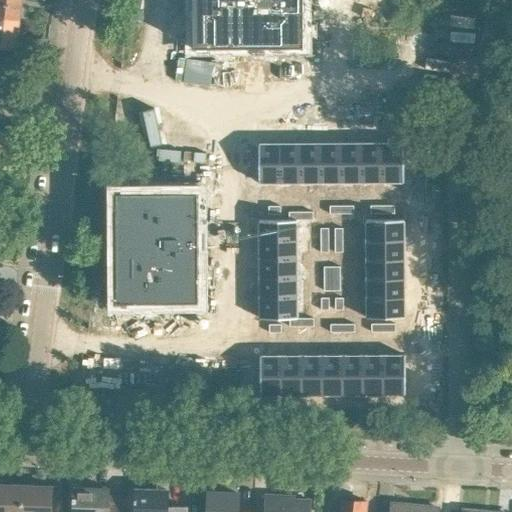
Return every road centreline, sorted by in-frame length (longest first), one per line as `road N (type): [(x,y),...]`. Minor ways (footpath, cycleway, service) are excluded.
road 1 (residential): [(457,467),(29,443)]
road 2 (residential): [(29,443),(65,112)]
road 3 (residential): [(457,467),(457,192)]
road 4 (residential): [(320,7),(474,0)]
